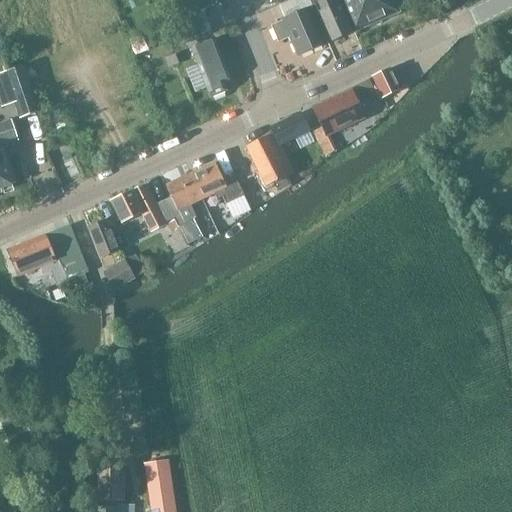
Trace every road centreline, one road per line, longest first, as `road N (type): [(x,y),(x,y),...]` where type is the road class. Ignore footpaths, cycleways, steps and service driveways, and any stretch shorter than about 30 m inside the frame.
road 1 (tertiary): [(0,233),(278,105)]
road 2 (tertiary): [(278,105),(503,0)]
